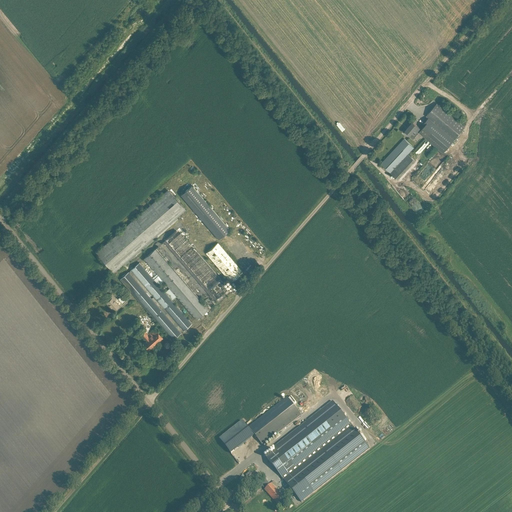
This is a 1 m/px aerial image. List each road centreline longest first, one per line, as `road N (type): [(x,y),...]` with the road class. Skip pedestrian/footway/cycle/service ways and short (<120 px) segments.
road 1 (unclassified): [(147,402),(408,103)]
road 2 (tertiary): [(147,402),(0,216)]
road 3 (track): [(511,74),(416,185),(394,183)]
road 4 (track): [(55,511),(147,402)]
road 5 (tertiary): [(236,511),(147,402)]
road 6 (track): [(408,103),(497,0)]
